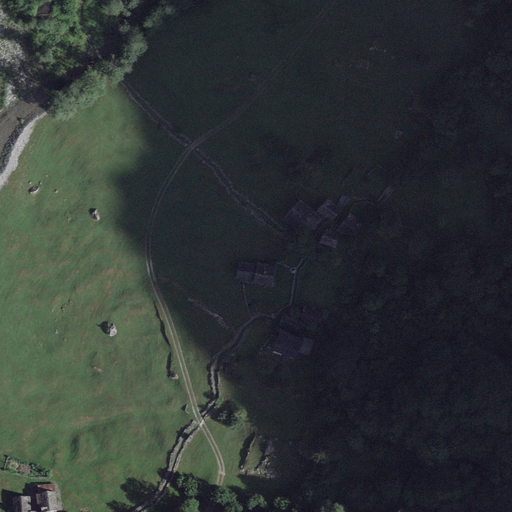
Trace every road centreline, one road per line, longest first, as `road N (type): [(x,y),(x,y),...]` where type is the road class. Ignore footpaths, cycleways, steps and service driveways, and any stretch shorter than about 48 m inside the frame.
road 1 (track): [(206,511),(219,460),(146,256),(158,195)]
road 2 (track): [(330,0),(245,105),(192,146)]
